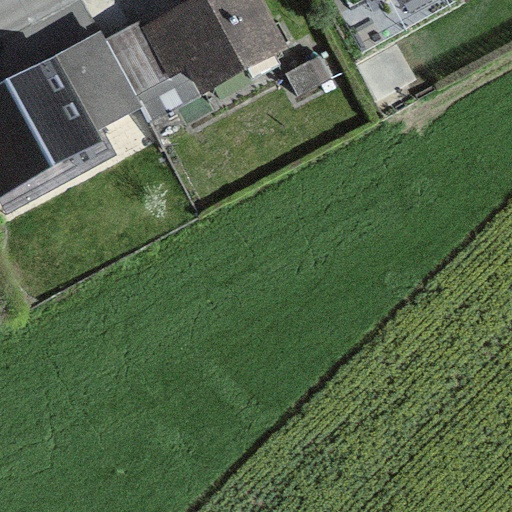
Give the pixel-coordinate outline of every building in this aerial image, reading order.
[(209,100),(288,58),(257,0),(199,0),(145,29),(142,23),(105,42),(143,113),(150,125),(177,111),(184,125),(214,109),(209,100)] [(143,113),(105,42),(101,34),(55,59),(97,137),(105,133),(143,113)] [(409,85),(403,75),(394,80),(393,77),(403,71),(398,62),(388,68),(380,56),(361,67),(376,91),(374,92),(390,119),(438,91),(428,75),(409,85)] [(333,80),(322,58),(288,74),(299,96),(333,80)] [(0,88),(0,213),(4,222),(120,160),(105,133),(97,137),(55,59),(0,88)]
